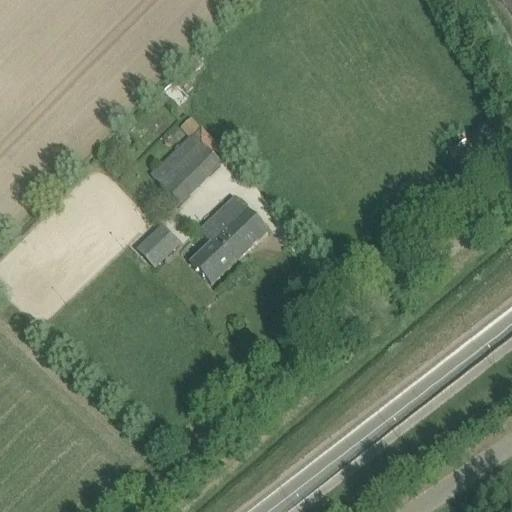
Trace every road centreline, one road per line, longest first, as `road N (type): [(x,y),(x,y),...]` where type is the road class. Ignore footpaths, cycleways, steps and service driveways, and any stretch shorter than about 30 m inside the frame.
road 1 (unclassified): [(136,511),(374,303),(511,198)]
road 2 (unclassified): [(269,511),(511,324)]
road 3 (track): [(330,511),(511,388)]
